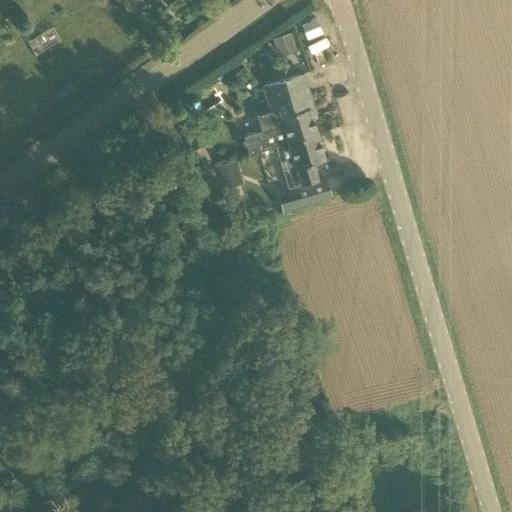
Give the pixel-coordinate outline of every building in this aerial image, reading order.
[(278,54),(296,48),(291,33),(273,39),(278,54)] [(288,140),(317,132),(310,109),(307,110),(302,95),(307,94),(301,75),(264,86),(270,105),(277,103),(288,140)] [(275,146),(287,189),(309,182),(305,167),(325,161),(317,132),(288,140),(289,142),(275,146)] [(212,163),(204,146),(196,150),(204,167),(212,163)] [(236,186),(229,163),(214,167),(221,190),(236,186)] [(326,182),(278,196),(282,210),(330,196),(326,182)]
